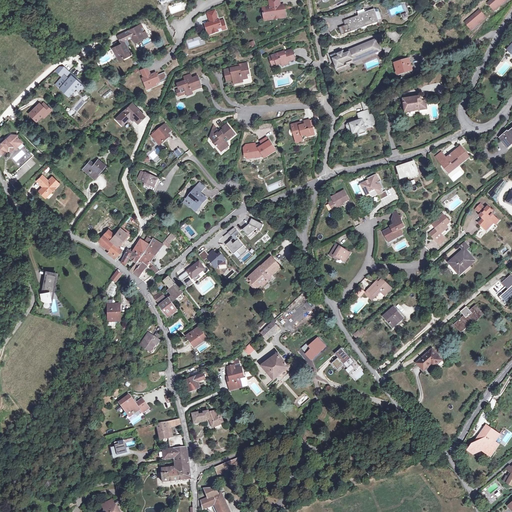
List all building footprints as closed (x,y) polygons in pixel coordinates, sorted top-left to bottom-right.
[(265,17),(270,17),(274,16),(274,19),(279,18),(279,17),(286,16),(284,7),(280,8),(280,5),(278,6),(277,2),(279,2),(279,0),(269,0),(271,7),(263,8),(265,17)] [(491,0),(488,3),(495,11),(501,5),(501,4),(505,0),(491,0)] [(342,35),(351,32),(350,30),(376,21),(374,15),(375,14),(374,10),(344,21),(345,25),(339,28),(342,35)] [(480,10),(465,22),(471,29),(478,23),(479,24),(486,18),(480,10)] [(205,24),(208,32),(212,31),(213,33),(218,31),(226,29),(223,20),(219,21),(219,19),(217,20),(214,11),(207,13),(209,20),(210,20),(210,22),(205,24)] [(350,30),(351,32),(378,22),(375,14),(374,15),(376,21),(350,30)] [(118,53),(116,55),(119,60),(123,58),(122,56),(129,52),(124,41),(132,37),(133,41),(143,36),(142,33),(145,32),(141,25),(118,36),(122,44),(115,47),(118,53)] [(143,36),(133,41),(135,43),(148,37),(145,32),(142,33),(143,36)] [(200,37),(187,40),(188,47),(201,44),(200,37)] [(346,55),(341,57),(340,55),(330,59),(337,75),(363,64),(362,62),(381,53),(376,41),(346,54),(346,55)] [(273,61),(271,61),(272,66),(281,63),(282,64),(288,62),(288,61),(293,59),(292,57),(295,57),(292,50),(287,52),(287,51),(277,54),(277,55),(272,57),(273,61)] [(404,60),(394,64),(398,74),(412,70),(411,65),(409,65),(407,59),(404,60)] [(235,68),(231,69),(224,70),(225,76),(227,76),(229,80),(233,79),(234,82),(243,80),(242,79),(247,78),(246,74),(249,73),(247,63),(235,66),(235,68)] [(156,73),(150,75),(144,78),(142,78),(146,87),(150,86),(151,88),(156,85),(156,83),(159,81),(156,73)] [(64,76),(56,85),(60,88),(59,89),(68,96),(75,88),(79,91),(83,87),(70,76),(68,79),(64,76)] [(178,84),(179,89),(181,95),(186,93),(187,96),(193,93),(192,90),(194,89),(194,90),(201,88),(197,77),(178,84)] [(110,90),(103,96),(105,99),(112,93),(110,90)] [(412,100),(411,98),(403,99),(405,113),(427,109),(426,101),(422,101),(421,96),(416,97),(417,99),(412,100)] [(126,108),(117,117),(123,123),(127,119),(130,116),(133,119),(137,123),(143,116),(129,102),(124,107),(126,108)] [(36,122),(39,119),(47,112),(48,114),(51,111),(44,104),(41,106),(39,104),(29,114),(36,122)] [(47,112),(39,119),(41,120),(48,114),(47,112)] [(367,130),(374,128),(370,113),(361,115),(362,119),(362,122),(358,123),(357,123),(356,121),(351,123),(348,126),(349,130),(354,128),(355,133),(360,132),(360,134),(367,132),(367,130)] [(291,127),(292,129),(295,128),(297,135),(295,135),(297,142),(303,140),(302,138),(303,136),(306,136),(306,137),(315,134),(314,128),(312,128),(309,121),(304,122),(304,124),(303,125),(302,126),(299,127),(299,124),(292,126),(291,127)] [(215,135),(211,139),(221,150),(229,144),(226,142),(229,140),(229,139),(235,134),(227,124),(222,129),(223,130),(219,133),(219,132),(218,133),(216,132),(217,129),(213,127),(211,133),(214,134),(215,135)] [(167,133),(163,127),(152,135),(160,145),(170,137),(167,133)] [(511,130),(509,133),(508,132),(501,138),(508,147),(511,143),(511,130)] [(0,143),(0,142),(0,154),(0,155),(5,151),(6,152),(8,150),(12,147),(16,147),(21,142),(15,137),(11,136),(10,135),(9,134),(8,134),(3,139),(4,140),(0,143)] [(244,149),(244,154),(246,154),(247,157),(252,156),(253,158),(260,157),(264,155),(265,157),(274,151),(273,149),(274,148),(267,138),(262,141),(261,144),(263,146),(260,148),(259,146),(256,146),(255,144),(251,144),(251,145),(246,146),(244,149)] [(461,146),(447,158),(442,152),(436,157),(441,163),(441,162),(450,172),(458,165),(459,166),(466,160),(466,159),(469,156),(461,146)] [(176,157),(183,152),(179,147),(172,152),(176,157)] [(98,160),(94,165),(90,162),(83,169),(95,179),(99,174),(98,173),(104,166),(98,160)] [(416,175),(417,173),(413,162),(398,167),(401,178),(410,175),(410,176),(412,177),(416,175)] [(160,179),(149,175),(148,176),(145,175),(145,173),(142,172),(139,178),(142,180),(142,181),(146,183),(145,185),(149,186),(147,189),(154,192),(156,187),(160,179)] [(375,190),(377,192),(382,190),(381,189),(383,188),(380,184),(379,184),(377,181),(379,180),(376,175),(368,179),(371,185),(369,186),(367,182),(361,185),(366,196),(370,194),(370,192),(375,190)] [(37,182),(40,185),(43,183),(45,184),(42,186),(43,187),(38,192),(43,196),(47,193),(49,192),(58,183),(51,177),(47,181),(42,176),(37,182)] [(193,203),(190,206),(192,208),(196,211),(199,207),(197,206),(204,197),(199,193),(197,191),(199,189),(197,187),(187,199),(193,203)] [(334,209),(341,206),(340,204),(343,203),(349,200),(344,190),(332,197),(334,200),(330,202),(334,209)] [(204,197),(197,206),(199,207),(200,208),(207,199),(204,197)] [(193,203),(187,199),(185,202),(183,203),(189,208),(190,206),(193,203)] [(481,206),(478,210),(476,212),(483,219),(484,218),(483,217),(484,215),(483,213),(486,210),(481,206)] [(484,218),(483,219),(479,224),(482,227),(485,224),(489,228),(493,223),(495,225),(499,220),(492,214),(490,216),(488,214),(490,212),(492,210),(489,207),(486,210),(483,213),(484,215),(483,217),(484,218)] [(393,225),(391,226),(391,227),(383,232),(387,239),(390,238),(391,239),(395,236),(396,238),(403,235),(400,229),(404,226),(401,220),(401,217),(399,216),(397,212),(394,213),(395,215),(393,221),(394,223),(393,224),(393,225)] [(448,227),(446,225),(445,223),(448,220),(444,216),(433,225),(436,229),(431,235),(439,244),(445,239),(439,232),(442,229),(444,231),(448,227)] [(249,224),(242,229),(248,236),(257,228),(260,229),(263,224),(251,218),(249,224)] [(110,241),(114,235),(109,229),(98,240),(109,251),(107,253),(114,259),(121,250),(118,248),(116,246),(110,241)] [(110,241),(116,246),(126,234),(119,229),(114,235),(110,241)] [(167,240),(170,243),(176,238),(172,233),(167,240)] [(116,246),(118,248),(128,236),(126,234),(116,246)] [(142,257),(150,262),(162,245),(162,244),(153,239),(152,240),(150,245),(142,257)] [(172,245),(170,243),(167,240),(166,239),(163,244),(169,248),(172,245)] [(231,240),(226,244),(233,254),(243,246),(238,239),(233,243),(231,240)] [(142,257),(150,245),(144,242),(141,240),(134,252),(142,257)] [(463,251),(465,250),(469,247),(465,243),(460,248),(463,251)] [(330,255),(334,257),(335,255),(338,257),(345,261),(350,253),(337,245),(330,255)] [(204,249),(198,255),(207,265),(210,263),(216,270),(220,265),(227,264),(227,260),(221,252),(218,254),(213,249),(208,254),(204,249)] [(465,250),(463,251),(450,263),(459,274),(460,276),(464,273),(462,271),(474,261),(465,250)] [(130,259),(133,253),(128,251),(122,263),(125,266),(130,259)] [(133,253),(130,259),(137,264),(130,271),(134,273),(141,265),(138,262),(142,257),(134,252),(133,253)] [(134,273),(139,278),(145,269),(149,263),(150,262),(142,257),(138,262),(141,265),(134,273)] [(256,287),(260,284),(266,279),(268,281),(273,277),(271,275),(280,267),(272,257),(248,279),(255,286),(256,287)] [(192,279),(206,269),(200,261),(187,271),(192,279)] [(150,262),(149,263),(153,267),(151,269),(156,274),(159,272),(154,265),(150,262)] [(271,275),(273,277),(275,279),(276,278),(274,276),(281,268),(280,267),(271,275)] [(150,278),(145,269),(139,278),(144,282),(150,278)] [(117,273),(111,280),(116,283),(121,276),(117,273)] [(46,275),(42,294),(43,295),(40,296),(41,301),(51,303),(52,300),(56,276),(46,275)] [(171,298),(174,302),(184,293),(169,276),(165,281),(167,284),(170,287),(169,289),(174,295),(171,298)] [(511,276),(509,279),(508,278),(502,283),(509,290),(500,297),(502,299),(501,299),(503,301),(506,303),(511,297),(511,276)] [(375,284),(368,291),(375,297),(381,291),(385,295),(392,288),(382,279),(379,283),(376,286),(375,284)] [(375,297),(368,291),(365,294),(372,300),(375,297)] [(158,302),(165,296),(161,292),(155,297),(158,302)] [(161,306),(168,316),(177,309),(172,301),(170,302),(168,300),(161,306)] [(467,307),(461,312),(465,316),(455,324),(461,331),(474,321),(475,322),(484,314),(476,305),(470,311),(467,307)] [(113,306),(108,306),(109,322),(114,322),(118,322),(120,322),(119,306),(113,306)] [(393,327),(396,325),(396,324),(403,317),(394,307),(383,317),(393,327)] [(276,319),(268,327),(267,327),(261,333),(268,340),(280,329),(275,324),(276,323),(277,321),(276,319)] [(194,347),(207,338),(200,327),(187,336),(194,347)] [(366,332),(363,328),(354,335),(358,339),(366,332)] [(148,334),(140,346),(149,352),(154,345),(156,346),(159,341),(148,334)] [(243,350),(249,355),(254,349),(248,344),(243,350)] [(338,358),(331,364),(337,370),(344,364),(347,369),(355,362),(343,348),(335,354),(338,358)] [(434,367),(442,360),(432,349),(417,363),(424,371),(432,365),(434,367)] [(290,363),(287,365),(279,354),(263,365),(275,380),(288,369),(290,371),(293,367),(290,363)] [(230,379),(228,379),(230,391),(242,387),(240,378),(244,377),(241,367),(238,368),(239,371),(236,371),(236,368),(235,365),(227,367),(230,376),(230,379)] [(159,380),(160,376),(165,376),(164,372),(160,372),(158,370),(154,368),(151,368),(149,369),(147,371),(146,373),(146,376),(147,379),(151,382),(153,382),(157,381),(159,380)] [(205,379),(203,374),(195,377),(186,381),(189,390),(199,387),(197,382),(205,379)] [(136,377),(134,379),(133,381),(132,383),(132,386),(133,388),(136,390),(139,391),(141,391),(144,390),(145,388),(146,386),(147,383),(146,380),(144,378),(142,377),(139,377),(136,377)] [(146,404),(144,401),(137,406),(135,404),(129,396),(119,403),(128,416),(132,413),(134,416),(135,415),(134,414),(139,411),(142,414),(149,408),(146,404)] [(210,419),(212,422),(213,422),(215,426),(224,423),(220,415),(216,416),(215,412),(209,413),(208,411),(205,412),(205,414),(199,415),(199,412),(193,413),(195,423),(207,420),(206,418),(210,417),(210,419)] [(166,428),(170,427),(180,425),(179,420),(166,423),(166,428)] [(157,425),(159,434),(167,432),(166,428),(166,423),(157,425)] [(167,432),(159,434),(160,440),(168,438),(172,437),(170,427),(166,428),(167,432)] [(485,427),(480,436),(482,438),(479,442),(478,441),(473,443),(474,444),(473,445),(472,444),(470,448),(471,448),(469,451),(474,454),(476,451),(478,452),(480,449),(485,452),(486,451),(491,454),(494,451),(495,451),(499,445),(495,442),(500,435),(490,428),(489,430),(485,427)] [(124,441),(114,443),(115,446),(117,456),(127,454),(125,443),(124,443),(124,441)] [(174,463),(188,461),(186,448),(162,450),(163,459),(174,459),(174,463)] [(244,455),(234,460),(214,468),(217,475),(229,470),(247,462),(244,455)] [(188,461),(174,463),(175,468),(171,468),(169,468),(162,469),(163,474),(162,474),(163,483),(190,479),(188,461)] [(228,511),(220,493),(217,494),(215,489),(203,489),(208,498),(201,501),(203,509),(214,505),(217,511),(228,511)] [(105,511),(103,511),(119,511),(116,505),(115,506),(112,500),(102,505),(105,511)]
